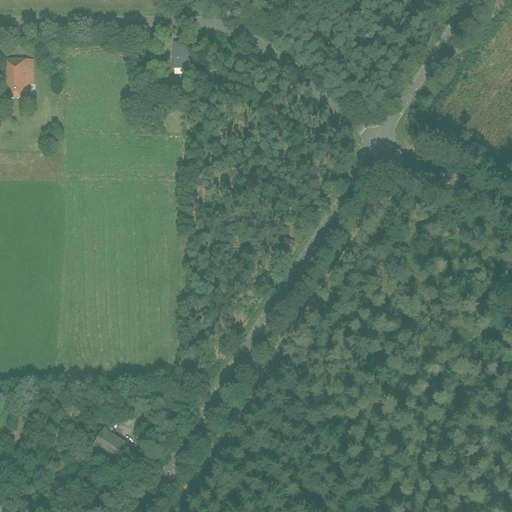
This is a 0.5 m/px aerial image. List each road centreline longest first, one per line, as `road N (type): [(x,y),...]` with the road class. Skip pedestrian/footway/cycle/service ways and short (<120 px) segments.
road 1 (tertiary): [(136,511),(380,142)]
road 2 (unclassified): [(380,142),(237,31),(171,20),(0,20)]
road 3 (tertiary): [(380,142),(469,0)]
road 4 (tertiary): [(511,212),(380,142)]
